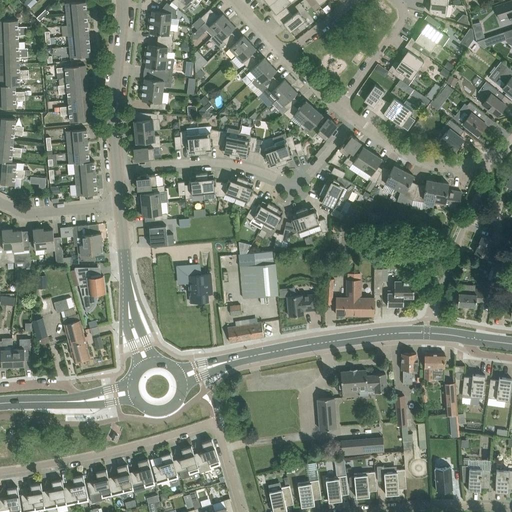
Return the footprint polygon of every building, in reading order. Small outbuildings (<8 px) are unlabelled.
[(185,12),(193,4),(195,6),(200,1),(198,0),(177,0),(174,3),(185,12)] [(290,0),(275,0),(269,5),(272,9),(271,10),(273,12),(271,13),(276,21),(289,11),(286,6),(291,2),(290,0)] [(511,22),(511,1),(511,0),(495,6),(499,19),(510,16),(511,22)] [(67,14),(87,12),(86,1),(76,2),(66,3),(67,14)] [(149,15),(149,21),(170,24),(171,17),(176,18),(177,9),(167,2),(164,6),(163,11),(152,10),(152,15),(149,15)] [(446,17),(448,4),(431,2),(429,11),(446,17)] [(332,10),(328,4),(323,9),(327,14),(332,10)] [(201,17),(205,22),(214,13),(210,9),(201,17)] [(289,11),(276,21),(282,28),(284,26),(286,28),(287,27),(291,32),(306,20),(299,11),(293,15),(289,11)] [(68,24),(88,22),(87,12),(67,14),(68,24)] [(202,25),(212,36),(229,20),(223,14),(224,13),(223,13),(218,18),(214,13),(205,22),(202,25)] [(437,42),(443,46),(450,37),(438,28),(441,24),(427,14),(422,22),(424,24),(423,26),(424,27),(421,31),(437,42)] [(457,20),(469,24),(467,15),(463,14),(457,20)] [(0,20),(0,31),(27,30),(27,26),(18,26),(18,19),(8,20),(0,20)] [(229,20),(212,36),(213,36),(216,33),(226,44),(235,35),(231,31),(236,26),(235,26),(229,20)] [(170,30),(170,24),(149,21),(148,27),(150,28),(150,32),(158,33),(158,39),(173,41),(174,30),(170,30)] [(69,35),(89,33),(88,22),(68,24),(69,35)] [(472,28),(470,27),(460,41),(468,47),(474,38),(472,28)] [(511,29),(510,30),(504,32),(477,41),(484,47),(507,39),(508,43),(511,45),(511,29)] [(27,34),(27,30),(0,31),(0,41),(19,41),(19,35),(27,34)] [(485,38),(483,30),(474,32),(476,40),(485,38)] [(408,42),(421,52),(425,47),(431,51),(437,42),(421,31),(418,35),(417,34),(415,36),(413,35),(408,42)] [(70,46),(90,44),(89,33),(69,35),(70,46)] [(239,39),(235,35),(226,44),(236,55),(250,42),(244,35),(244,34),(239,39)] [(145,48),(145,55),(167,57),(167,51),(172,52),(173,41),(158,39),(157,45),(148,44),(148,48),(145,48)] [(19,48),(19,41),(0,41),(0,52),(28,52),(28,47),(19,48)] [(256,48),(250,42),(236,55),(246,66),(255,57),(251,53),(257,48),(256,48)] [(405,55),(402,59),(418,70),(424,61),(418,56),(421,52),(408,42),(403,50),(405,52),(403,54),(405,55)] [(90,44),(70,46),(71,57),(81,56),(91,55),(90,44)] [(198,50),(193,56),(202,66),(208,61),(198,50)] [(28,56),(28,52),(0,52),(0,63),(20,63),(20,56),(28,56)] [(154,73),(172,75),(174,58),(169,58),(167,57),(145,55),(144,61),(146,62),(146,66),(154,67),(154,73)] [(259,61),(255,57),(246,66),(251,70),(247,74),(252,80),(270,64),(264,57),(265,57),(265,56),(259,61)] [(396,64),(394,63),(389,70),(408,84),(418,70),(402,59),(399,63),(398,62),(396,64)] [(448,61),(444,66),(452,71),(455,66),(448,61)] [(20,63),(0,63),(0,74),(29,73),(29,69),(20,69),(20,63)] [(276,70),(270,64),(252,80),(252,81),(252,83),(257,87),(258,87),(262,92),(276,79),(272,75),(277,70),(277,69),(276,70)] [(86,65),(76,66),(57,67),(57,72),(66,71),(67,77),(87,75),(86,65)] [(511,68),(508,65),(506,67),(495,82),(502,88),(511,95),(511,68)] [(446,78),(450,72),(443,67),(439,73),(446,78)] [(196,74),(201,78),(206,74),(201,69),(196,74)] [(29,77),(29,73),(0,74),(0,78),(0,85),(16,85),(21,85),(20,78),(29,77)] [(142,82),(141,89),(163,91),(163,85),(171,86),(172,75),(154,73),(153,79),(145,78),(144,82),(142,82)] [(87,75),(67,77),(67,84),(58,85),(59,89),(88,86),(87,75)] [(276,79),(262,92),(273,103),(291,85),(285,79),(286,78),(285,78),(280,83),(276,79)] [(493,94),(497,89),(486,81),(478,91),(487,98),(482,104),(497,115),(506,104),(493,94)] [(376,113),(385,100),(381,97),(385,91),(375,84),(364,100),(369,103),(368,104),(370,106),(369,108),(376,113)] [(0,95),(25,95),(25,91),(16,91),(16,85),(0,85),(0,95)] [(297,92),(291,85),(273,103),(283,114),(288,109),(297,101),(293,97),(298,92),(298,91),(297,92)] [(69,99),(89,97),(88,86),(59,89),(59,93),(68,92),(69,99)] [(163,91),(141,89),(140,95),(142,95),(142,100),(150,101),(150,107),(165,108),(166,102),(162,102),(163,91)] [(430,90),(426,96),(431,99),(435,94),(430,90)] [(25,95),(0,95),(0,107),(6,107),(17,106),(16,100),(25,99),(25,95)] [(199,101),(204,106),(210,100),(205,95),(199,101)] [(430,100),(423,95),(420,100),(427,104),(430,100)] [(61,110),(90,108),(89,97),(69,99),(69,105),(60,106),(61,107),(61,110)] [(385,100),(376,113),(384,119),(385,116),(388,118),(388,117),(393,120),(404,104),(394,97),(390,103),(385,100)] [(302,122),(315,108),(307,101),(307,100),(299,109),(294,104),(284,113),(291,118),(294,115),(302,122)] [(413,110),(412,110),(415,106),(406,100),(404,104),(393,120),(397,122),(396,124),(398,125),(397,128),(405,133),(414,120),(409,116),(413,110)] [(470,101),(463,110),(469,115),(463,123),(478,135),(487,124),(484,122),(488,116),(470,101)] [(209,112),(214,107),(209,102),(204,107),(209,112)] [(197,114),(197,105),(188,106),(189,114),(197,114)] [(226,106),(220,113),(229,114),(229,111),(228,108),(226,106)] [(90,108),(61,110),(61,115),(70,114),(71,121),(81,120),(91,119),(90,108)] [(317,133),(321,128),(320,128),(315,124),(324,114),(323,114),(315,108),(302,122),(306,126),(303,130),(313,138),(317,133)] [(135,131),(154,130),(153,119),(158,118),(158,113),(145,112),(146,119),(134,120),(134,121),(135,131)] [(0,117),(0,127),(24,130),(24,126),(15,125),(16,118),(5,118),(0,117)] [(320,128),(321,128),(317,133),(318,133),(327,139),(332,132),(334,134),(338,128),(336,127),(338,124),(329,118),(330,117),(329,117),(320,128)] [(450,119),(444,127),(448,130),(440,140),(450,148),(452,147),(456,150),(458,147),(464,138),(460,135),(464,130),(450,119)] [(24,130),(0,127),(0,138),(14,140),(15,134),(23,134),(24,130)] [(235,157),(239,133),(239,130),(228,127),(227,132),(219,130),(218,145),(223,145),(223,148),(227,149),(226,154),(229,155),(229,156),(235,157)] [(199,133),(201,153),(206,152),(206,151),(209,151),(209,146),(214,145),(218,145),(219,130),(211,128),(210,132),(199,133)] [(87,129),(77,129),(66,130),(67,141),(88,139),(87,129)] [(154,130),(135,131),(136,142),(136,143),(148,141),(148,147),(153,147),(161,146),(160,135),(155,135),(154,130)] [(201,153),(199,133),(187,134),(187,131),(180,131),(181,136),(182,145),(186,144),(187,148),(191,147),(192,152),(195,152),(195,153),(201,153)] [(239,133),(235,157),(240,158),(241,157),(243,157),(244,152),(249,153),(250,150),(254,151),(257,139),(257,137),(251,136),(251,135),(239,133)] [(275,144),(282,163),(288,161),(287,160),(290,159),(288,154),(293,153),(292,150),(296,148),(295,144),(292,135),(287,137),(285,133),(273,137),(275,144)] [(352,152),(361,141),(360,140),(360,141),(351,134),(349,137),(347,135),(343,140),(345,142),(340,149),(348,156),(352,152)] [(14,140),(0,138),(0,149),(22,152),(22,147),(13,147),(14,140)] [(67,141),(68,152),(89,150),(88,139),(67,141)] [(260,152),(263,140),(257,139),(254,151),(260,152)] [(301,142),(295,144),(296,148),(299,156),(305,154),(301,142)] [(277,165),(282,163),(275,144),(264,148),(267,155),(265,156),(267,162),(272,160),(273,165),(276,164),(277,165)] [(353,162),(362,168),(373,152),(364,146),(364,145),(357,155),(352,152),(348,156),(344,162),(350,166),(353,162)] [(154,158),(153,147),(148,147),(134,148),(134,149),(135,149),(136,160),(139,159),(139,162),(146,161),(145,159),(154,158)] [(21,156),(22,152),(0,149),(0,160),(12,162),(12,161),(13,155),(21,156)] [(89,150),(68,152),(69,163),(74,163),(74,162),(90,161),(89,150)] [(382,158),(373,152),(362,168),(371,174),(369,178),(376,183),(377,181),(384,167),(381,171),(376,168),(383,157),(382,157),(382,158)] [(0,160),(0,171),(25,173),(25,169),(16,168),(17,162),(12,161),(12,162),(0,160)] [(95,160),(90,161),(74,162),(74,163),(75,173),(96,171),(95,160)] [(391,170),(384,167),(377,181),(385,185),(382,190),(392,194),(395,187),(404,170),(394,165),(391,170)] [(339,175),(343,177),(346,172),(334,166),(332,172),(339,176),(339,175)] [(414,175),(404,170),(395,187),(401,190),(397,201),(411,205),(413,199),(418,184),(411,181),(414,175)] [(25,173),(0,171),(0,182),(15,184),(15,177),(24,178),(25,173)] [(75,173),(76,184),(97,182),(96,171),(75,173)] [(152,186),(158,185),(157,185),(156,174),(147,175),(147,172),(140,173),(141,176),(137,176),(138,187),(152,186)] [(216,195),(220,196),(222,182),(216,181),(216,178),(211,179),(211,174),(208,174),(208,172),(202,173),(204,198),(216,197),(216,195)] [(204,199),(204,198),(202,173),(196,174),(196,175),(193,175),(194,180),(189,181),(189,184),(185,184),(185,194),(186,198),(193,197),(193,200),(204,199)] [(322,188),(340,197),(346,199),(348,200),(356,184),(351,182),(343,177),(339,175),(339,176),(337,180),(334,179),(332,183),(327,180),(326,183),(325,183),(322,188)] [(226,193),(236,197),(243,178),(238,176),(238,177),(235,176),(233,181),(229,179),(227,182),(222,182),(220,196),(224,196),(226,193)] [(243,178),(236,197),(247,201),(246,204),(251,207),(252,207),(253,204),(258,195),(253,192),(254,189),(249,187),(251,182),(248,181),(249,180),(243,178)] [(413,199),(424,201),(424,198),(435,200),(438,181),(427,179),(426,186),(418,184),(413,199)] [(449,183),(438,181),(435,200),(445,202),(444,205),(459,207),(462,191),(448,189),(449,183)] [(97,182),(76,184),(77,195),(98,193),(97,182)] [(142,204),(161,202),(160,191),(165,191),(164,185),(158,185),(152,186),(152,192),(140,193),(141,193),(142,204)] [(335,207),(336,206),(342,209),(346,199),(340,197),(322,188),(320,193),(321,194),(320,196),(324,198),(322,203),(328,205),(328,204),(335,207)] [(154,214),(155,220),(168,219),(167,213),(162,213),(161,202),(142,204),(143,214),(142,214),(143,215),(154,214)] [(257,207),(253,204),(252,207),(251,207),(246,216),(252,220),(254,217),(264,222),(274,205),(269,202),(268,203),(265,202),(263,206),(259,204),(257,207)] [(261,228),(273,235),(275,231),(276,228),(275,227),(278,221),(279,222),(282,217),(278,214),(281,210),(278,209),(279,207),(274,205),(264,222),(261,228)] [(302,209),(309,228),(320,224),(323,232),(329,230),(324,218),(319,220),(317,217),(319,216),(317,210),(312,212),(311,207),(308,208),(307,207),(302,209)] [(342,219),(345,213),(334,208),(331,214),(342,219)] [(309,228),(302,209),(297,211),(297,212),(294,213),(296,218),(292,219),(294,225),(295,225),(298,232),(309,228)] [(179,218),(180,227),(190,226),(189,217),(179,218)] [(73,226),(74,236),(74,244),(83,244),(83,246),(91,246),(91,241),(100,240),(100,243),(102,243),(101,232),(97,233),(96,224),(99,224),(99,223),(73,226)] [(179,225),(161,227),(162,240),(167,239),(168,246),(185,244),(184,234),(180,234),(179,225)] [(45,253),(45,250),(45,247),(44,247),(47,246),(47,238),(42,239),(41,230),(44,230),(44,227),(33,228),(34,238),(34,241),(29,241),(30,249),(35,249),(36,254),(45,253)] [(0,262),(6,262),(5,257),(14,256),(14,250),(13,247),(16,247),(15,239),(11,239),(10,231),(13,230),(13,228),(2,229),(3,232),(3,242),(0,242),(0,262)] [(285,228),(284,234),(282,240),(288,242),(291,229),(285,228)] [(22,229),(13,230),(10,231),(11,239),(15,239),(16,247),(13,247),(14,250),(14,256),(15,261),(25,260),(25,266),(32,266),(30,249),(29,241),(23,242),(22,229)] [(45,250),(55,248),(54,239),(53,229),(44,230),(41,230),(42,239),(47,238),(47,246),(44,247),(45,247),(45,250)] [(281,246),(282,240),(284,234),(277,232),(276,236),(275,245),(274,250),(280,250),(281,246)] [(475,252),(484,256),(487,257),(494,241),(482,236),(475,252)] [(83,244),(74,244),(74,245),(77,245),(79,260),(96,260),(95,253),(101,252),(100,243),(100,240),(91,241),(91,246),(83,246),(83,244)] [(57,263),(64,263),(63,257),(62,250),(55,251),(56,262),(57,262),(57,263)] [(286,257),(284,252),(276,256),(279,261),(286,257)] [(105,286),(105,283),(104,275),(101,275),(100,265),(100,264),(99,264),(100,266),(90,267),(90,266),(76,267),(75,267),(75,268),(75,270),(79,285),(87,313),(88,313),(87,311),(85,304),(87,303),(89,301),(91,299),(93,296),(94,293),(96,293),(106,292),(105,286)] [(243,297),(278,294),(275,264),(256,265),(241,266),(243,297)] [(188,273),(188,266),(178,267),(179,274),(188,273)] [(383,293),(383,281),(383,268),(375,268),(375,293),(383,293)] [(190,294),(191,302),(209,300),(208,294),(213,293),(211,273),(189,275),(190,291),(189,292),(189,294),(190,294)] [(336,314),(355,314),(355,280),(356,273),(347,273),(347,280),(347,293),(347,297),(337,297),(336,314)] [(374,315),(374,305),(374,297),(362,297),(362,280),(360,280),(360,273),(356,273),(355,280),(355,314),(374,315)] [(324,303),(332,303),(334,278),(327,278),(324,303)] [(396,280),(395,290),(388,290),(388,306),(404,306),(404,298),(414,298),(414,280),(396,280)] [(492,302),(493,290),(475,288),(475,294),(459,293),(458,305),(476,306),(476,301),(492,302)] [(304,311),(319,309),(317,293),(287,296),(289,316),(304,314),(304,311)] [(68,334),(83,330),(78,313),(76,314),(74,307),(70,308),(67,298),(55,301),(57,312),(64,310),(66,317),(63,318),(68,334)] [(229,305),(230,315),(241,314),(240,304),(229,305)] [(37,338),(48,335),(43,316),(32,319),(37,338)] [(227,327),(230,342),(264,336),(262,321),(227,327)] [(98,325),(95,326),(90,328),(91,330),(92,335),(100,333),(98,325)] [(85,336),(69,340),(72,352),(75,362),(91,357),(85,336)] [(15,365),(14,348),(13,348),(13,337),(2,337),(2,341),(0,340),(0,368),(7,368),(7,365),(15,365)] [(31,358),(31,344),(30,338),(19,339),(19,347),(14,348),(15,365),(25,365),(25,358),(31,358)] [(402,352),(402,362),(402,369),(403,369),(403,383),(412,383),(412,369),(418,369),(418,360),(416,360),(416,353),(402,352)] [(425,353),(425,363),(425,379),(433,380),(433,368),(445,368),(445,353),(425,353)] [(375,392),(387,391),(386,373),(374,374),(374,375),(367,375),(366,369),(357,370),(357,368),(350,369),(350,370),(341,371),(341,380),(339,380),(340,388),(342,388),(342,392),(368,389),(368,386),(375,385),(375,392)] [(471,395),(480,396),(483,397),(486,375),(476,374),(475,376),(473,376),(474,374),(473,373),(473,377),(464,376),(463,392),(471,393),(471,395)] [(499,380),(491,379),(489,395),(497,396),(497,398),(509,400),(511,380),(511,378),(502,377),(502,379),(500,379),(500,377),(499,377),(499,380)] [(455,382),(444,383),(446,416),(458,415),(455,382)] [(397,426),(402,425),(407,425),(405,395),(395,395),(397,426)] [(337,428),(337,425),(335,397),(318,398),(320,429),(337,428)] [(384,451),(384,435),(343,437),(344,453),(384,451)] [(192,445),(198,465),(199,470),(200,472),(212,468),(211,466),(221,463),(218,456),(212,438),(202,442),(205,449),(194,453),(192,445)] [(177,472),(180,471),(181,476),(199,470),(198,465),(192,445),(182,448),(184,456),(173,459),(177,472)] [(177,472),(173,459),(171,452),(161,455),(163,462),(153,466),(157,483),(179,477),(177,472)] [(127,464),(134,489),(135,492),(146,489),(145,486),(155,483),(148,458),(138,461),(140,469),(130,472),(127,464)] [(107,469),(113,495),(134,489),(127,464),(117,466),(119,474),(108,477),(107,469)] [(491,469),(470,468),(470,465),(462,465),(463,481),(469,481),(468,490),(479,490),(479,488),(481,488),(481,491),(481,487),(490,488),(491,469)] [(397,471),(384,472),(384,466),(377,466),(378,480),(385,480),(386,494),(400,493),(399,488),(407,487),(405,469),(397,469),(397,471)] [(451,466),(435,467),(437,491),(453,490),(451,466)] [(113,495),(107,469),(96,471),(98,479),(87,482),(90,491),(92,502),(103,500),(102,497),(113,495)] [(509,488),(511,488),(511,470),(497,469),(495,491),(506,492),(506,490),(508,490),(508,492),(509,488)] [(350,485),(355,485),(357,497),(370,496),(369,491),(377,490),(375,471),(354,473),(355,476),(350,476),(350,485)] [(62,478),(67,504),(89,500),(83,474),(73,476),(75,484),(64,486),(62,478)] [(349,493),(347,474),(326,477),(329,501),(342,499),(342,494),(349,493)] [(41,482),(46,508),(67,504),(62,478),(52,480),(54,488),(43,490),(41,482)] [(322,498),(319,479),(298,482),(302,506),(315,504),(314,499),(322,498)] [(280,480),(268,484),(269,490),(282,486),(280,480)] [(21,494),(24,511),(46,508),(41,482),(31,484),(32,492),(21,494)] [(290,485),(282,487),(282,489),(270,491),(272,502),(270,502),(271,507),(273,507),(274,511),(277,511),(287,510),(286,505),(294,503),(290,485)] [(11,511),(21,511),(22,511),(18,486),(7,488),(9,496),(0,496),(0,509),(11,508),(11,511)] [(228,511),(234,509),(231,497),(224,499),(224,500),(213,503),(215,510),(215,511),(228,511)] [(215,511),(215,510),(213,503),(212,503),(195,508),(196,511),(215,511)]
